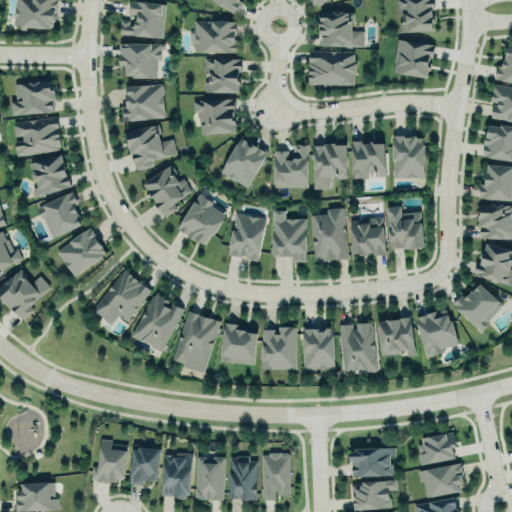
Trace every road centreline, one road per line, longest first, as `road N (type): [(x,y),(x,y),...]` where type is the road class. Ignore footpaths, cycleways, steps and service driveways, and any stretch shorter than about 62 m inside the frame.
road 1 (residential): [(85,0),(81,52),(91,150),(105,190),(149,248),(197,276),(287,292),(415,283),(440,268)]
road 2 (residential): [(511,383),(313,411),(197,406),(50,376),(0,343)]
road 3 (residential): [(280,3),(276,104),(454,100)]
road 4 (residential): [(440,268),(467,0)]
road 5 (residential): [(476,392),(496,511)]
